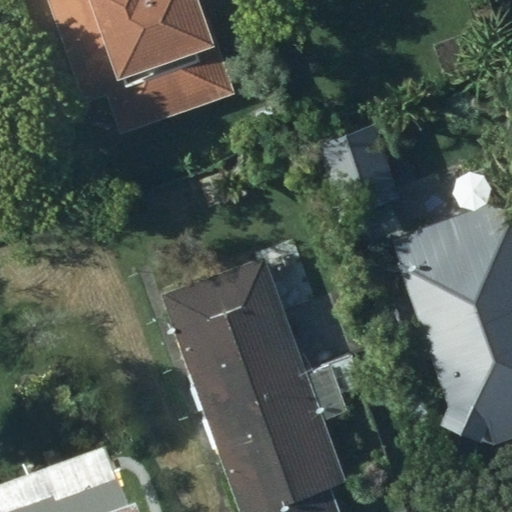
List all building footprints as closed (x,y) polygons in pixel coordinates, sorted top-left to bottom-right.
[(47,0),(84,106),(108,97),(120,134),(235,95),(202,0),(47,0)] [(293,138),(278,103),(247,114),(262,150),(293,138)] [(375,126),(315,144),(341,220),(400,199),(375,126)] [(511,238),(497,201),(391,241),(448,408),(441,426),(480,444),(486,430),(492,445),(511,437),(511,238)] [(163,294),(202,402),(304,366),(265,258),(163,294)] [(348,487),(304,366),(202,402),(241,511),(253,511),(328,485),(331,493),(348,487)] [(428,393),(396,404),(415,467),(449,457),(428,393)] [(439,471),(447,497),(484,486),(475,455),(456,460),(457,466),(439,471)] [(119,511),(110,485),(49,507),(47,501),(16,511),(119,511)] [(337,511),(331,493),(328,485),(253,511),(337,511)]
